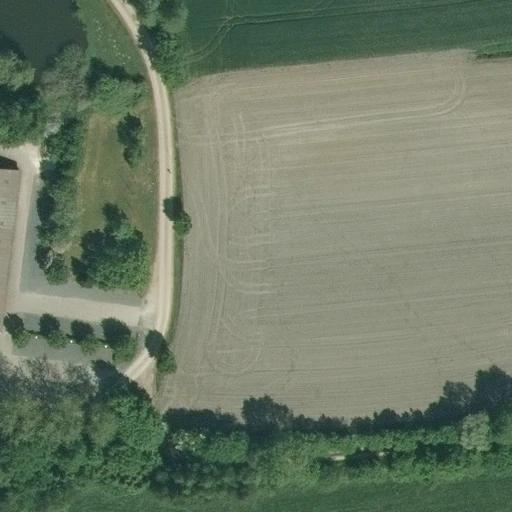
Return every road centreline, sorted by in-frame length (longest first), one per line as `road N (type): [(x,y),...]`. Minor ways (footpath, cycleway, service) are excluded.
road 1 (residential): [(123,383),(161,330),(166,173),(164,99),(141,34),(117,0)]
road 2 (track): [(0,491),(123,383)]
